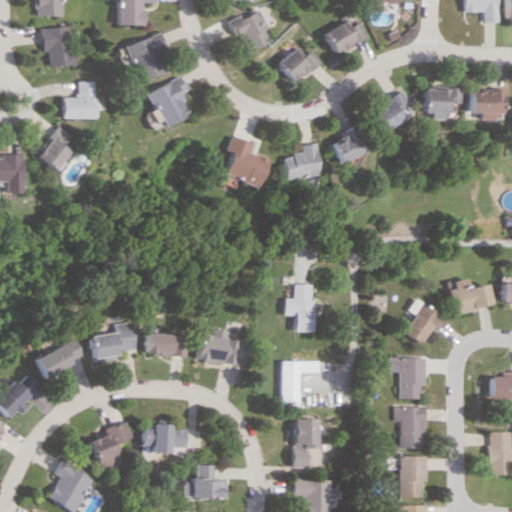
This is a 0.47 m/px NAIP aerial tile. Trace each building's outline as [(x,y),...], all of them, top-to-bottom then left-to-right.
[(58,0),(33,0),(33,14),(58,15),(58,0)] [(112,0),(112,23),(138,24),(139,1),(150,2),(149,0),(112,0)] [(458,0),(458,11),(477,10),(478,21),(494,21),(493,0),(458,0)] [(511,0),(501,0),(501,20),(511,20),(511,0)] [(237,52),(261,40),(255,29),(260,27),(251,8),(223,21),(237,52)] [(359,36),(352,21),(342,25),(340,19),(315,30),(323,51),(359,36)] [(68,64),(67,25),(36,26),(37,51),(43,51),(43,65),(68,64)] [(132,80),(158,71),(150,49),(159,46),(154,32),(119,44),(132,80)] [(302,49),(297,54),(288,45),(268,63),(285,82),(310,58),(302,49)] [(158,126),(182,113),(172,92),(180,88),(173,75),(141,91),(158,126)] [(90,80),(72,80),(72,96),(57,96),(56,117),(90,117),(90,80)] [(416,87),(415,111),(425,111),(425,118),(438,118),(438,111),(444,111),(445,101),(454,101),(454,87),(416,87)] [(499,87),(483,87),(483,91),(463,90),(462,111),(475,112),(474,118),(498,118),(499,87)] [(363,111),(376,131),(407,111),(394,90),(363,111)] [(28,155),(46,169),(64,147),(58,143),(64,136),(52,126),(28,155)] [(324,137),(333,162),(358,153),(349,128),(324,137)] [(253,185),(262,158),(241,152),(245,142),(223,135),(218,149),(224,151),(216,173),(253,185)] [(277,156),(279,178),(314,174),(310,142),(294,144),(295,151),(285,152),(285,155),(277,156)] [(0,191),(15,192),(16,153),(0,152),(0,191)] [(467,286),(465,277),(444,282),(452,313),(490,303),(485,282),(467,286)] [(497,302),(511,302),(511,282),(498,282),(497,302)] [(278,314),(289,314),(289,330),(309,330),(309,298),(306,298),(306,283),(287,283),(287,297),(278,297),(278,314)] [(435,331),(443,315),(417,302),(401,334),(418,342),(426,326),(435,331)] [(87,359),(114,355),(113,350),(131,347),(126,320),(107,323),(108,331),(83,335),(87,359)] [(244,364),(246,340),(224,338),(224,329),(208,328),(208,334),(195,333),(193,360),(244,364)] [(182,355),(183,333),(142,332),(141,353),(182,355)] [(77,356),(69,337),(28,356),(37,375),(77,356)] [(394,397),(415,397),(415,384),(421,384),(422,356),(385,355),(385,371),(394,371),(394,397)] [(295,405),(295,360),(277,360),(276,405),(295,405)] [(511,370),(499,370),(498,376),(486,375),(485,397),(511,397),(511,370)] [(0,417),(1,419),(17,404),(16,403),(33,386),(21,373),(11,383),(7,378),(0,384),(0,417)] [(388,405),(388,420),(393,420),(392,446),(418,447),(419,405),(388,405)] [(290,466),(304,467),(304,447),(314,447),(314,418),(291,417),(290,466)] [(130,436),(124,420),(105,426),(107,431),(86,439),(97,469),(115,462),(112,453),(117,451),(114,442),(130,436)] [(169,423),(150,422),(150,427),(140,427),(139,445),(149,445),(149,451),(168,452),(168,445),(184,445),(185,429),(169,428),(169,423)] [(507,431),(483,430),(482,473),(506,473),(507,431)] [(391,495),(414,496),(414,480),(419,481),(419,455),(392,454),(391,495)] [(70,511),(90,479),(57,458),(49,472),(55,476),(43,495),(70,511)] [(181,481),(181,496),(224,497),(225,477),(213,477),(213,464),(193,463),(193,481),(181,481)] [(326,478),(290,477),(289,495),(298,496),(297,511),(324,511),(325,498),(334,498),(335,487),(326,486),(326,478)] [(418,511),(419,504),(391,503),(391,511),(418,511)]
